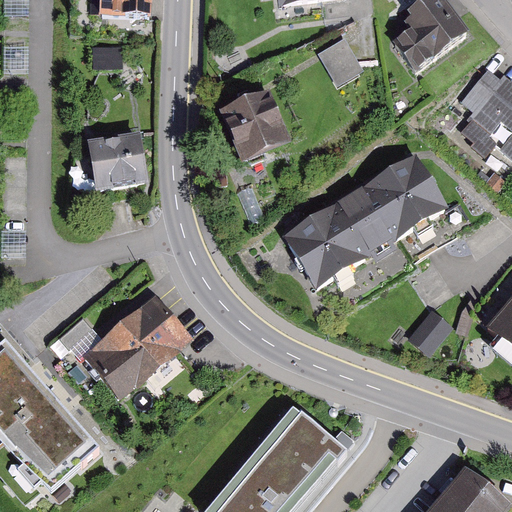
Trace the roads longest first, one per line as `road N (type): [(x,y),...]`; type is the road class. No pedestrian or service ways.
road 1 (tertiary): [(511,438),(293,357),(246,328),(203,278),(184,235)]
road 2 (residential): [(41,0),(41,234),(48,248),(80,258),(184,235)]
road 3 (tertiary): [(184,235),(172,137),(177,0)]
road 4 (track): [(352,204),(428,146),(511,231)]
